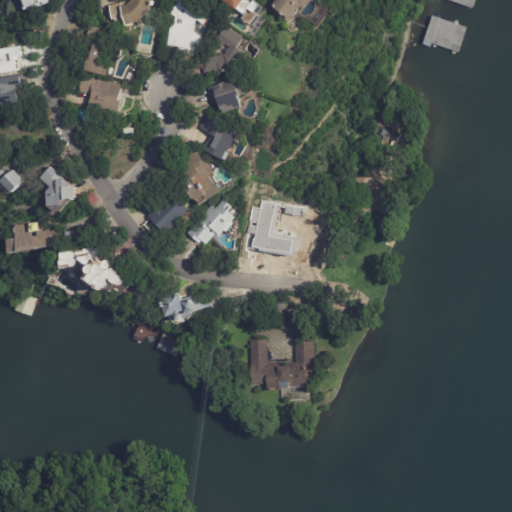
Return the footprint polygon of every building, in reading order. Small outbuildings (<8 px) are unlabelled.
[(49,0),(50,1),(21,10),(17,0),(49,0)] [(153,0),(151,8),(139,21),(127,25),(125,21),(117,24),(112,5),(124,1),(125,5),(129,4),(133,0),(153,0)] [(210,19),(203,27),(198,22),(196,24),(194,33),(204,41),(190,59),(180,50),(180,48),(169,47),(172,25),(175,26),(176,19),(170,14),(182,0),(184,0),(190,5),(192,3),(210,19)] [(259,7),(254,14),(249,10),(245,15),(238,10),(237,11),(221,0),(245,0),(252,5),(254,2),(260,6),(259,7)] [(307,0),(299,10),(298,9),(287,22),(283,20),(283,21),(280,18),(269,9),(276,0),(307,0)] [(123,48),(119,61),(107,58),(107,57),(100,55),(98,62),(105,64),(101,77),(82,73),(87,53),(89,53),(92,43),(79,40),(83,25),(117,33),(114,44),(109,43),(108,45),(123,48)] [(241,40),(235,50),(245,57),(233,74),(227,70),(207,75),(203,59),(222,55),(224,56),(225,54),(224,53),(227,49),(223,46),(220,50),(211,44),(219,33),(220,33),(224,28),(241,40)] [(0,49),(0,74),(19,71),(15,47),(0,49)] [(21,74),(23,82),(10,85),(13,100),(0,102),(0,75),(8,74),(8,75),(21,73),(21,74)] [(243,88),(244,93),(235,97),(238,105),(219,112),(209,85),(238,75),(243,88)] [(122,86),(118,103),(120,104),(118,112),(89,105),(91,96),(79,93),(83,77),(122,86)] [(236,129),(225,150),(228,152),(224,160),(221,158),(220,160),(200,149),(208,134),(198,128),(205,113),(236,129)] [(206,162),(213,173),(208,176),(218,191),(199,205),(194,199),(189,198),(170,171),(194,154),(196,156),(199,154),(201,158),(202,157),(206,162)] [(57,173),(75,189),(75,197),(61,213),(59,213),(54,218),(48,213),(51,211),(48,208),(47,208),(47,193),(51,188),(42,180),(49,172),(50,172),(53,169),(57,173)] [(5,174),(7,176),(11,172),(21,181),(9,194),(0,185),(0,171),(2,171),(5,174)] [(90,204),(88,205),(84,196),(92,191),(97,200),(90,204)] [(185,210),(163,233),(147,217),(148,215),(140,207),(149,197),(159,206),(164,201),(162,199),(168,193),(185,210)] [(228,231),(227,232),(224,230),(219,235),(217,233),(205,245),(197,237),(194,240),(188,234),(198,223),(197,222),(212,206),(215,209),(224,199),(232,207),(229,212),(235,217),(232,221),(235,224),(228,231)] [(27,221),(29,231),(48,229),(50,246),(0,251),(0,238),(4,238),(3,233),(1,233),(1,227),(3,227),(3,225),(16,224),(16,222),(27,221)] [(246,246),(291,253),(295,233),(263,228),(262,235),(248,232),(246,246)] [(60,231),(80,229),(81,241),(61,244),(59,231),(60,231)] [(133,283),(131,286),(129,289),(126,291),(123,291),(120,291),(105,285),(101,288),(93,289),(88,299),(78,295),(83,286),(85,287),(86,284),(80,279),(84,275),(81,274),(80,272),(79,270),(80,268),(77,266),(73,270),(62,272),(56,269),(55,261),(56,261),(56,254),(75,252),(75,254),(83,253),(82,251),(97,249),(99,252),(99,255),(99,257),(97,260),(102,264),(103,263),(105,261),(107,261),(109,262),(110,263),(111,265),(111,266),(111,268),(117,272),(118,270),(125,275),(128,272),(132,277),(133,280),(133,283)] [(175,291),(178,293),(179,295),(187,293),(187,295),(196,293),(197,295),(213,291),(216,304),(193,310),(194,314),(186,316),(185,312),(182,313),(184,321),(178,322),(177,318),(174,319),(172,313),(165,314),(159,294),(173,290),(175,291)] [(267,349),(266,363),(275,363),(275,367),(288,367),(288,363),(295,363),(295,342),(314,342),(313,364),(306,364),(306,388),(277,388),(277,391),(265,390),(265,385),(249,385),(249,340),(267,340),(267,349)]
